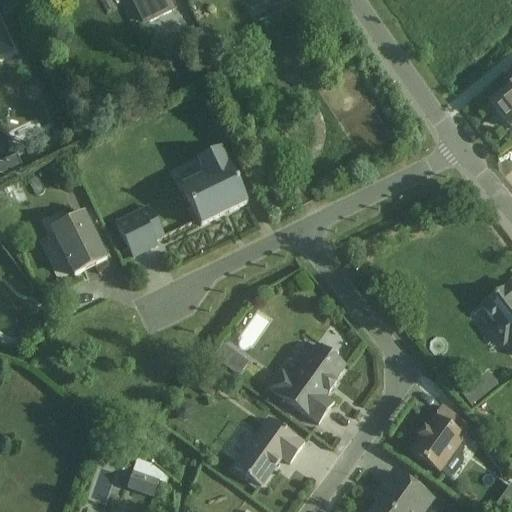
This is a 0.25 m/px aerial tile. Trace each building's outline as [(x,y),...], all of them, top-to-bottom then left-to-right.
[(0,60),(13,55),(0,25),(0,60)] [(510,130),(511,129),(511,85),(489,104),(510,130)] [(200,231),(247,207),(218,151),(171,174),(200,231)] [(135,263),(166,248),(151,214),(119,229),(135,263)] [(76,283),(109,266),(83,218),(51,235),(76,283)] [(511,286),(478,312),(511,357),(511,286)] [(113,295),(92,304),(97,315),(118,307),(113,295)] [(458,359),(457,342),(444,343),(444,360),(458,359)] [(266,394),(318,430),(333,408),(325,402),(346,370),(316,349),(294,381),(281,372),(266,394)] [(504,402),(511,395),(511,389),(504,378),(492,386),(504,402)] [(410,458),(441,478),(466,440),(435,420),(410,458)] [(305,448),(267,421),(230,472),(260,493),(279,466),(288,472),(305,448)] [(118,461),(98,495),(123,510),(143,476),(118,461)] [(372,511),(427,511),(433,504),(395,479),(372,511)]
